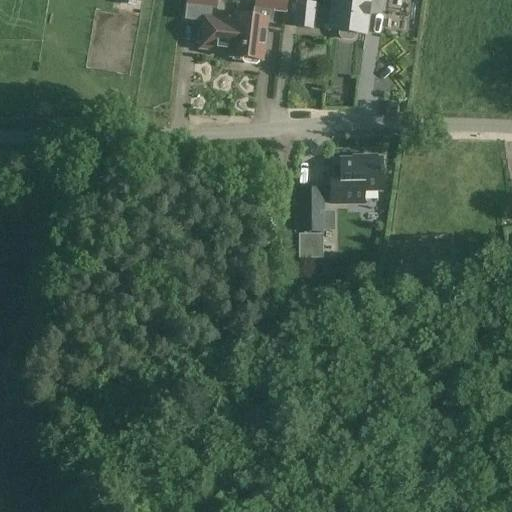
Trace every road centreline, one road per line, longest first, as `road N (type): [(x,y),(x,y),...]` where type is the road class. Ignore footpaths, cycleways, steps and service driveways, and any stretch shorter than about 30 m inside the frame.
road 1 (unclassified): [(511,127),(335,124),(0,136)]
road 2 (track): [(284,127),(288,323),(306,511)]
